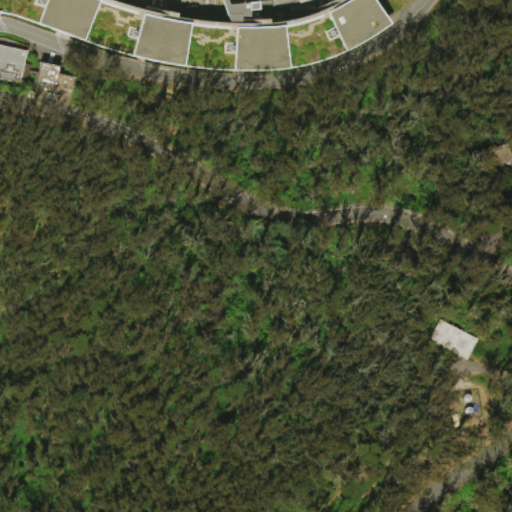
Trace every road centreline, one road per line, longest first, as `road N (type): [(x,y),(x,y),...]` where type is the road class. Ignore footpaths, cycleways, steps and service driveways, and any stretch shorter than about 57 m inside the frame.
road 1 (residential): [(427,0),(371,52),(255,81),(117,67),(0,23),(22,103),(117,131),(262,211),(313,220)]
road 2 (residential): [(414,511),(511,436),(492,267),(405,219),(313,220)]
